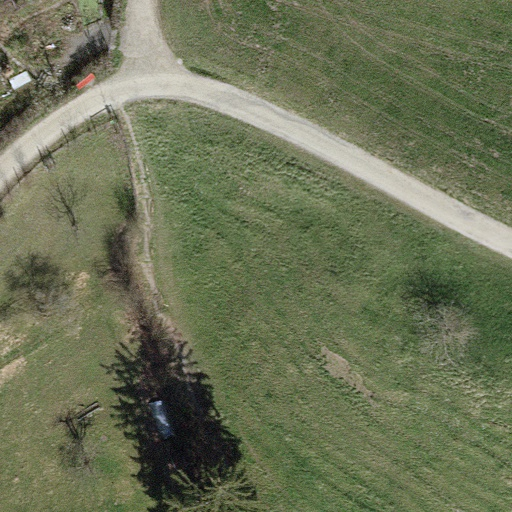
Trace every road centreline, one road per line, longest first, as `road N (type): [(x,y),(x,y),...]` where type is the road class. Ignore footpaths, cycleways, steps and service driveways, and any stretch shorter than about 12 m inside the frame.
road 1 (track): [(147,82),(231,99),(511,241)]
road 2 (track): [(0,180),(97,101),(147,82)]
